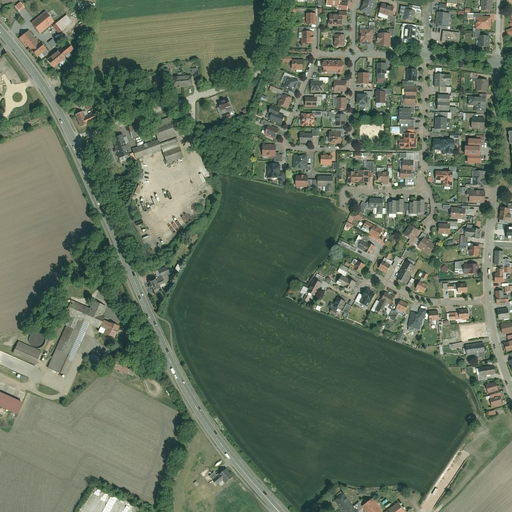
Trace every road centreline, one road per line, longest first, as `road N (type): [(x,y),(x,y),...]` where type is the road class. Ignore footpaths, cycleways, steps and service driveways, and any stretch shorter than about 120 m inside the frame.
road 1 (secondary): [(73,140),(186,392),(279,511)]
road 2 (residential): [(73,140),(257,72),(270,60),(281,0)]
road 3 (residential): [(352,54),(317,56),(285,137),(297,148),(348,147),(352,72)]
road 4 (residential): [(497,64),(488,244)]
road 5 (secondary): [(0,31),(73,140)]
road 6 (residential): [(422,54),(422,185)]
road 7 (residential): [(488,299),(431,302),(372,278)]
